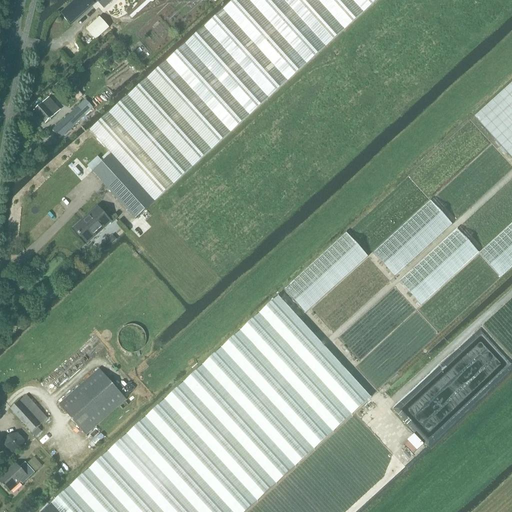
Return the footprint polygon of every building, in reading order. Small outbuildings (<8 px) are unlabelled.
[(77,0),(61,14),(71,25),(95,3),(97,1),(104,8),(112,1),(111,0),(77,0)] [(233,0),(90,130),(112,154),(93,171),(136,219),(155,202),(154,201),(377,0),(233,0)] [(97,42),(110,30),(101,19),(87,31),(97,42)] [(511,82),(474,117),(511,158),(511,82)] [(45,123),(60,110),(50,98),(34,110),(45,123)] [(61,138),(93,108),(84,100),(52,130),(61,138)] [(87,243),(112,221),(101,209),(85,222),(82,221),(73,228),(87,243)] [(51,504),(42,511),(245,511),(296,466),(371,398),(278,296),(203,365),(127,434),(51,504)] [(144,340),(144,338),(143,335),(142,333),(140,331),(138,329),(136,328),(131,327),(129,327),(126,328),(124,328),(122,330),(120,332),(119,334),(118,337),(118,339),(118,341),(119,344),(120,347),(121,348),(123,350),(125,351),(130,353),(133,352),(136,352),(139,349),(141,347),(143,345),(144,342),(144,340)] [(86,435),(126,399),(99,369),(59,404),(86,435)] [(39,428),(48,420),(27,395),(11,409),(32,433),(36,436),(41,431),(39,428)] [(0,481),(10,492),(21,482),(22,483),(35,473),(25,462),(19,468),(15,463),(8,469),(9,470),(0,478),(0,481)]
